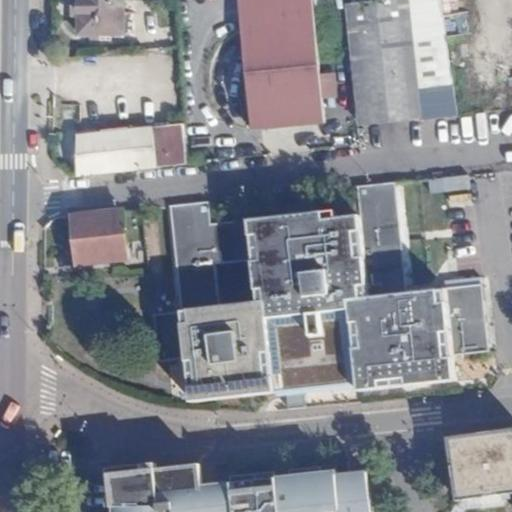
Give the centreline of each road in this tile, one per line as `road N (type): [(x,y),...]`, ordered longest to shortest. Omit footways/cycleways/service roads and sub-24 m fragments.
road 1 (residential): [(511,406),(201,438),(13,381)]
road 2 (secondary): [(14,0),(13,335)]
road 3 (secondary): [(13,381),(11,511)]
